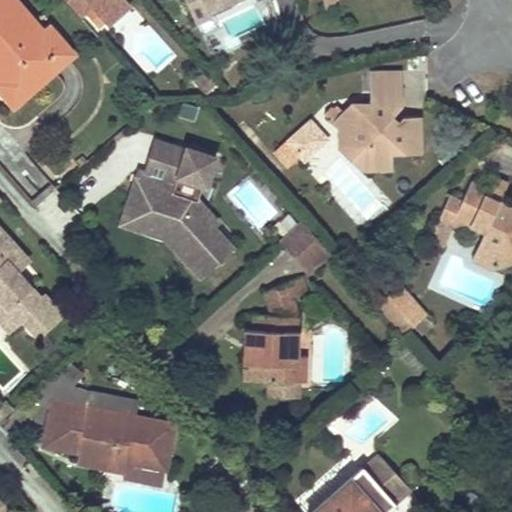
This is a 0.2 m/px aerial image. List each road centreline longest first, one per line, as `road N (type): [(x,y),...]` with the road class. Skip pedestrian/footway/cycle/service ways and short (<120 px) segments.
road 1 (unknown): [(489,0),(433,32),(318,38),(291,0)]
road 2 (residential): [(0,182),(117,310)]
